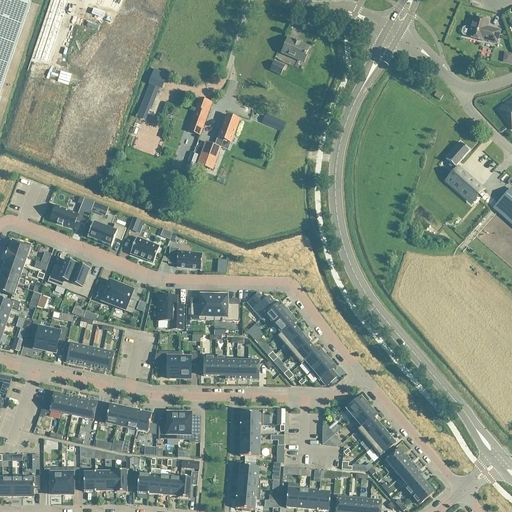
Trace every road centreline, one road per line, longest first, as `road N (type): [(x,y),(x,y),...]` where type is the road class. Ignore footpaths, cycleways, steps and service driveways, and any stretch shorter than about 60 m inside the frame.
road 1 (residential): [(363,376),(291,283),(160,277),(4,221)]
road 2 (tertiary): [(474,428),(370,302),(342,245),(336,157),(363,84)]
road 3 (residential): [(363,376),(327,399),(163,397),(0,361)]
road 4 (residential): [(462,490),(363,376)]
